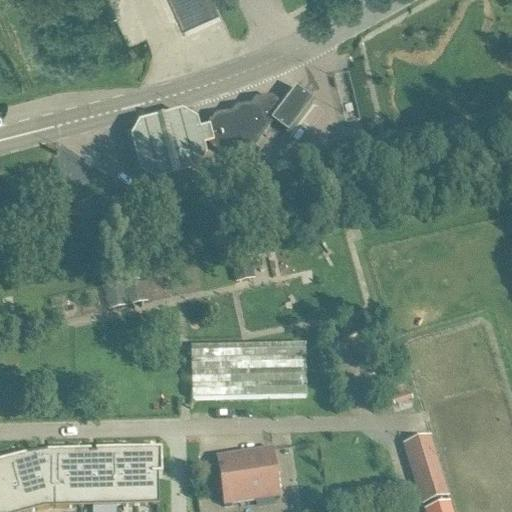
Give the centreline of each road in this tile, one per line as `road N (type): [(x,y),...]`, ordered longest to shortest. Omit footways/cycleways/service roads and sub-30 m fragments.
road 1 (unclassified): [(0,432),(366,422),(389,433),(412,511)]
road 2 (tertiary): [(0,140),(178,94),(328,32)]
